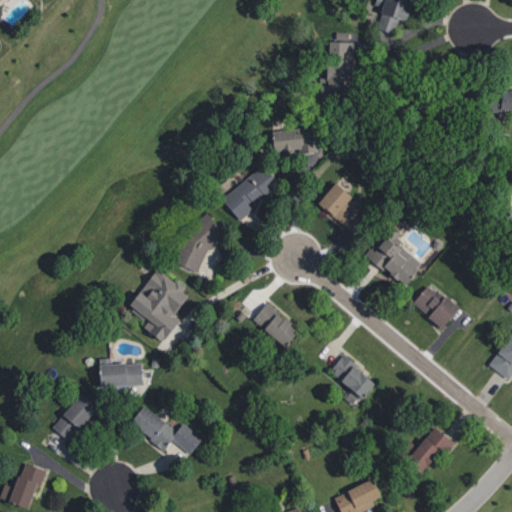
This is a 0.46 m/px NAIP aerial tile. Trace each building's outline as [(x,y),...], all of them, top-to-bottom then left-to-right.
[(371,26),(379,0),(406,0),(396,34),(371,26)] [(324,41),(322,90),(351,91),(353,41),(324,41)] [(510,117),(511,117),(511,89),(493,89),(493,96),(483,96),(483,110),(510,110),(510,117)] [(266,131),(312,126),(315,149),(268,154),(266,131)] [(217,198),(257,163),(274,183),(233,216),(217,198)] [(328,216),(345,195),(328,182),(312,203),(328,216)] [(167,261),(178,229),(203,210),(223,234),(203,250),(195,272),(167,261)] [(363,262),(400,281),(410,263),(390,252),(400,234),(383,225),(363,262)] [(123,304),(149,269),(181,294),(166,315),(174,320),(159,341),(139,328),(143,321),(123,304)] [(408,302),(435,326),(452,307),(426,283),(408,302)] [(248,318),(278,346),(293,329),(263,301),(248,318)] [(511,330),(509,329),(484,364),(505,378),(511,367),(511,330)] [(325,370),(355,399),(371,382),(340,354),(325,370)] [(93,364),(137,361),(140,384),(95,388),(93,364)] [(48,424),(73,391),(91,405),(67,437),(48,424)] [(173,428),(136,402),(123,421),(162,449),(169,439),(186,451),(198,435),(178,421),(173,428)] [(431,424),(401,458),(417,473),(449,438),(431,424)] [(22,461),(16,476),(10,474),(1,500),(22,509),(32,483),(37,485),(43,469),(22,461)] [(332,494),(339,511),(355,511),(374,504),(370,496),(377,494),(366,474),(341,487),(341,490),(332,494)]
